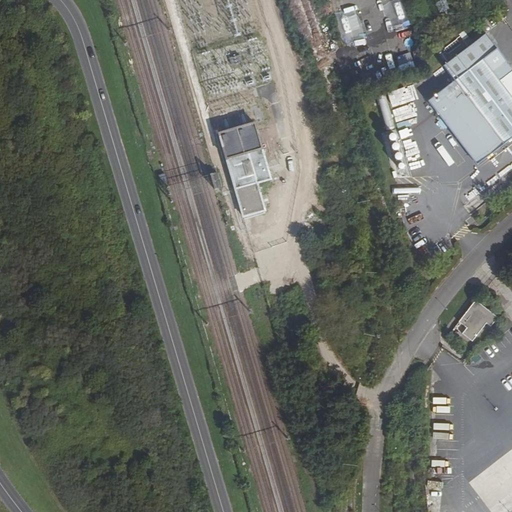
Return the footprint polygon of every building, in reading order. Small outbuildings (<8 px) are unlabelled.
[(511,68),(489,38),(447,70),(458,85),(431,105),(441,117),(466,99),(505,150),(511,144),(511,68)] [(466,99),(441,117),(480,169),(505,150),(466,99)] [(255,123),(219,133),(243,217),(266,211),(257,183),(271,179),(255,123)] [(434,170),(429,147),(421,149),(417,127),(401,130),(409,175),(434,170)] [(394,166),(397,178),(410,175),(407,162),(394,166)] [(216,173),(210,175),(215,190),(221,188),(216,173)] [(491,327),(498,318),(476,300),(459,322),(467,328),(463,334),(472,342),(486,324),(491,327)]
